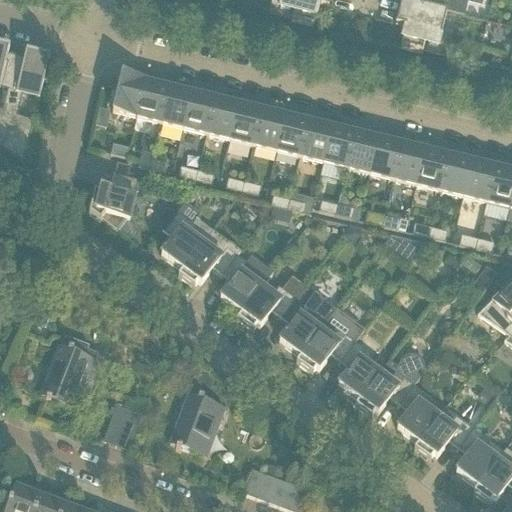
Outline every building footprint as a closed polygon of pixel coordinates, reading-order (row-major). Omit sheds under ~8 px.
[(328,10),(330,0),(282,0),(280,11),(293,14),(291,22),(313,27),(318,8),(328,10)] [(408,0),(407,5),(446,14),(463,19),(467,0),(408,0)] [(407,5),(400,3),(395,27),(405,29),(400,48),(423,54),(424,46),(437,49),(446,14),(407,5)] [(0,119),(14,62),(14,64),(5,62),(6,57),(8,58),(8,56),(7,56),(8,50),(0,48),(0,119)] [(0,119),(0,151),(22,168),(33,122),(32,122),(32,123),(16,118),(22,96),(38,100),(37,101),(38,101),(47,67),(52,68),(52,67),(47,66),(49,60),(25,55),(24,60),(23,66),(15,64),(15,62),(14,62),(0,119)] [(135,123),(145,83),(144,84),(121,78),(117,94),(111,93),(112,91),(111,91),(106,109),(107,109),(108,107),(113,109),(112,116),(135,122),(135,123)] [(136,122),(159,127),(168,90),(145,84),(146,83),(145,83),(135,123),(136,123),(136,122)] [(159,127),(182,133),(192,96),(168,90),(159,127)] [(182,133),(206,139),(215,101),(192,96),(182,133)] [(206,139),(229,144),(238,107),(215,101),(206,139)] [(229,144),(252,150),(261,113),(238,107),(229,144)] [(252,150),(276,156),(285,118),(261,113),(252,150)] [(276,156),(299,161),(308,124),(285,118),(276,156)] [(299,161),(322,167),(331,130),(308,124),(299,161)] [(322,167),(345,173),(355,135),(331,130),(322,167)] [(345,173),(369,179),(378,141),(355,135),(345,173)] [(369,179),(392,184),(401,147),(378,141),(369,179)] [(110,158),(126,162),(129,151),(112,147),(110,158)] [(392,184),(416,190),(425,152),(401,147),(392,184)] [(416,190),(439,196),(448,158),(425,152),(416,190)] [(148,172),(150,163),(152,157),(141,155),(138,169),(148,172)] [(439,196),(462,201),(471,164),(448,158),(439,196)] [(150,163),(148,172),(163,175),(165,166),(150,163)] [(462,201),(485,207),(495,170),(471,164),(462,201)] [(117,166),(114,178),(127,181),(129,169),(117,166)] [(508,214),(511,199),(511,173),(495,170),(485,207),(508,213),(508,214)] [(181,171),(178,181),(194,185),(197,175),(181,171)] [(197,175),(194,185),(209,188),(212,178),(197,175)] [(127,181),(114,178),(113,177),(108,194),(100,192),(99,196),(95,195),(95,194),(94,194),(88,216),(100,225),(102,223),(116,233),(124,222),(129,223),(134,201),(133,200),(137,183),(127,181)] [(227,182),(225,192),(241,196),(243,186),(227,182)] [(243,186),(241,196),(256,200),(258,190),(243,186)] [(270,210),(286,213),(289,203),(273,199),(270,210)] [(289,203),(286,213),(302,217),(304,206),(289,203)] [(321,205),(318,215),(334,219),(337,209),(321,205)] [(256,207),(253,211),(264,220),(270,212),(265,208),(256,207)] [(337,209),(334,219),(349,222),(351,212),(337,209)] [(273,212),(271,221),(278,223),(280,214),(273,212)] [(177,279),(178,279),(212,233),(196,221),(192,226),(177,216),(162,235),(161,236),(172,244),(160,259),(181,274),(177,279)] [(367,216),(365,226),(381,230),(383,220),(367,216)] [(383,220),(381,230),(396,234),(398,224),(383,220)] [(414,228),(412,237),(428,241),(430,232),(414,228)] [(350,229),(342,239),(344,241),(346,242),(352,247),(360,237),(351,230),(350,230),(350,229)] [(430,232),(428,241),(442,245),(445,235),(430,232)] [(236,259),(240,254),(212,233),(178,279),(194,291),(195,290),(194,289),(197,285),(200,288),(211,273),(221,280),(236,259)] [(461,239),(458,249),(474,253),(476,243),(461,239)] [(476,243),(474,253),(489,257),(491,247),(476,243)] [(251,260),(246,266),(236,259),(221,280),(230,287),(219,302),(240,317),(236,322),(237,323),(261,290),(272,275),(251,260)] [(468,260),(462,268),(474,277),(480,269),(468,260)] [(478,281),(477,282),(486,290),(495,278),(485,271),(480,278),(478,281)] [(511,281),(504,274),(495,286),(503,294),(511,284),(511,281)] [(241,318),(237,323),(253,335),(254,333),(253,333),(256,329),(259,331),(270,316),(280,323),(305,289),(292,280),(282,293),(278,290),(272,298),(261,290),(241,318)] [(503,345),(504,345),(511,336),(511,284),(503,294),(478,319),(508,340),(503,345)] [(278,346),(299,361),(336,312),(305,289),(280,323),(289,330),(278,346)] [(336,312),(295,366),(312,378),(313,377),(312,376),(315,372),(318,375),(329,360),(339,367),(354,346),(364,333),(336,312)] [(46,380),(39,399),(46,401),(45,403),(50,404),(51,403),(75,412),(75,411),(70,409),(80,382),(85,384),(93,362),(84,359),(88,348),(63,339),(59,350),(59,351),(58,353),(48,380),(46,380)] [(354,409),(355,410),(379,377),(366,367),(372,358),(354,346),(339,367),(348,374),(337,389),(358,404),(354,409)] [(358,405),(355,410),(371,421),(372,420),(371,420),(374,416),(377,418),(388,403),(398,410),(413,389),(422,377),(423,376),(423,374),(424,372),(424,369),(423,365),(420,362),(416,359),(412,358),(407,358),(404,360),(400,363),(396,369),(389,364),(379,377),(358,405)] [(413,453),(414,453),(438,420),(425,410),(431,402),(413,389),(398,410),(407,417),(396,432),(417,448),(413,453)] [(180,452),(205,461),(206,460),(200,458),(210,432),(216,434),(224,411),(202,403),(202,401),(198,400),(197,401),(188,398),(187,400),(189,401),(179,429),(176,429),(169,448),(176,450),(175,452),(180,454),(180,452)] [(102,445),(115,449),(124,423),(137,428),(141,418),(115,409),(102,445)] [(447,446),(457,454),(472,433),(455,420),(449,428),(438,420),(414,453),(430,465),(430,464),(430,463),(432,459),(436,462),(447,446)] [(124,423),(115,449),(127,454),(137,428),(124,423)] [(466,461),(455,476),(476,491),(497,463),(503,455),(472,433),(457,454),(466,461)] [(476,491),(473,496),(489,508),(489,507),(489,506),(491,502),(495,505),(506,490),(511,494),(511,457),(505,452),(503,455),(497,463),(476,491)] [(269,469),(265,478),(275,482),(278,483),(281,474),(269,469)] [(243,497),(254,501),(263,478),(252,473),(243,497)] [(254,501),(266,506),(275,482),(265,478),(263,478),(254,501)] [(266,506),(278,510),(286,486),(278,483),(275,482),(266,506)] [(278,510),(283,511),(290,511),(298,490),(286,486),(278,510)] [(34,511),(40,498),(30,494),(30,495),(14,490),(5,511),(34,511)] [(298,490),(290,511),(303,511),(310,495),(298,490)] [(62,511),(64,508),(50,503),(51,502),(40,498),(34,511),(62,511)]
